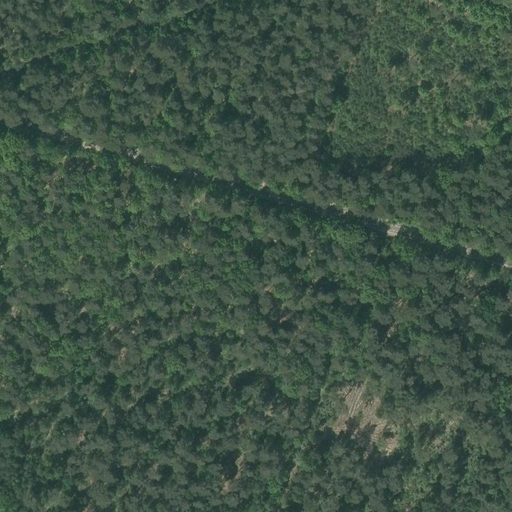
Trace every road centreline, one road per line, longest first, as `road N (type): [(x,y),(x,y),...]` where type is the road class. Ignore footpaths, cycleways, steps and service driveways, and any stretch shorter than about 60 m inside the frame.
road 1 (tertiary): [(511,262),(0,118)]
road 2 (track): [(277,511),(384,226)]
road 3 (track): [(212,0),(0,70)]
